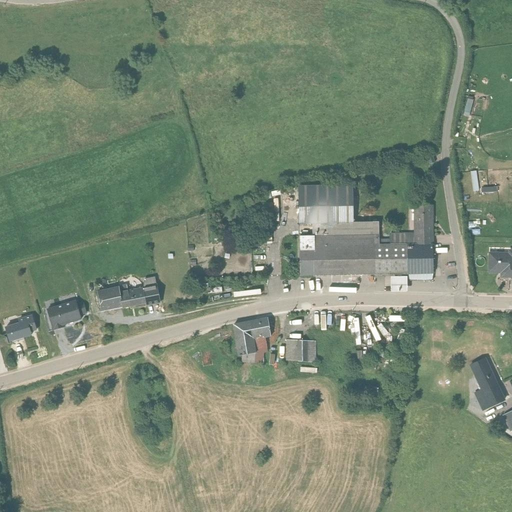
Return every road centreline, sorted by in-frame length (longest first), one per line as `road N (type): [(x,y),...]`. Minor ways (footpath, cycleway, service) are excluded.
road 1 (tertiary): [(0,381),(284,303),(467,301)]
road 2 (unclassified): [(467,301),(445,147),(462,41),(442,0)]
